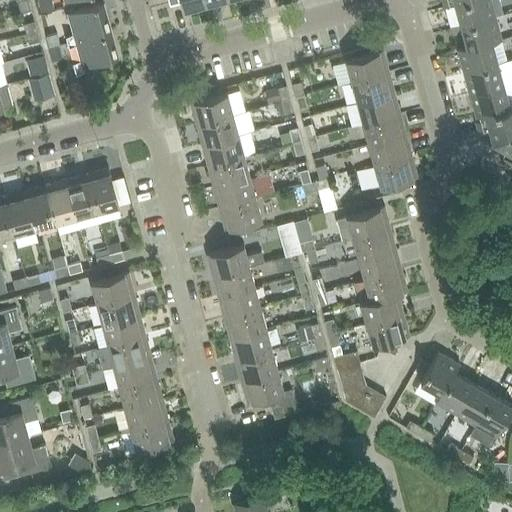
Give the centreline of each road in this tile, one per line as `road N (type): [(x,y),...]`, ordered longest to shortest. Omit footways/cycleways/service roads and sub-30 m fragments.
road 1 (residential): [(202,511),(213,433),(168,253),(181,220),(157,144),(131,118)]
road 2 (residential): [(511,354),(449,318),(422,221),(450,164),(405,14),(388,0)]
road 3 (unclassified): [(159,62),(378,0)]
road 4 (unclassified): [(0,154),(131,118)]
